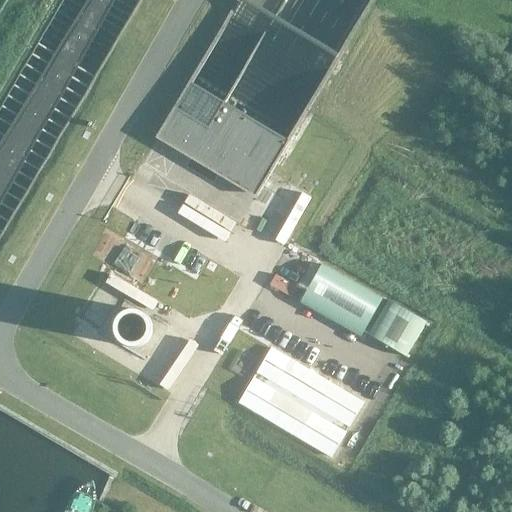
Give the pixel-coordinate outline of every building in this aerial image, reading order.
[(267,178),(291,139),(213,92),(189,131),(267,178)] [(302,254),(283,287),(323,311),(342,278),(302,254)] [(344,279),(325,312),(364,334),(383,301),(344,279)] [(387,302),(366,336),(406,360),(426,326),(387,302)] [(269,348),(235,406),(334,465),(368,407),(269,348)]
